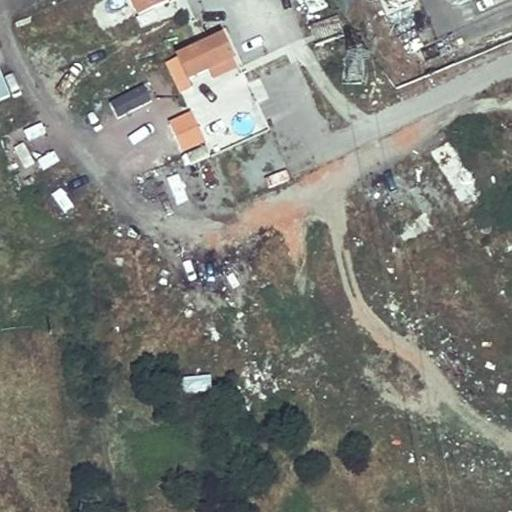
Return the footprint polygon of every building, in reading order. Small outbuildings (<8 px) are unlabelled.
[(100,0),(87,8),(102,33),(135,15),(126,0),(100,0)] [(146,0),(151,10),(171,0),(146,0)] [(172,85),(221,62),(220,59),(226,57),(219,40),(173,60),(171,56),(161,61),(172,85)] [(213,155),(270,132),(252,89),(245,92),(236,70),(186,90),(213,155)] [(451,189),(458,204),(483,193),(476,179),(451,189)] [(460,206),(482,246),(509,231),(487,191),(460,206)] [(390,232),(408,267),(444,248),(426,213),(390,232)] [(228,306),(204,353),(240,370),(263,324),(228,306)]
